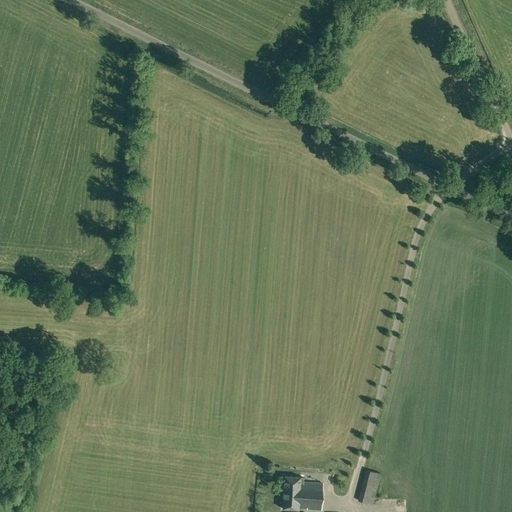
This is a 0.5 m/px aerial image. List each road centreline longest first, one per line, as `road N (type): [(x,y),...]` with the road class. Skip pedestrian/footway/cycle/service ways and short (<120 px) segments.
road 1 (unclassified): [(445,187),(70,0)]
road 2 (unclassified): [(511,141),(445,0)]
